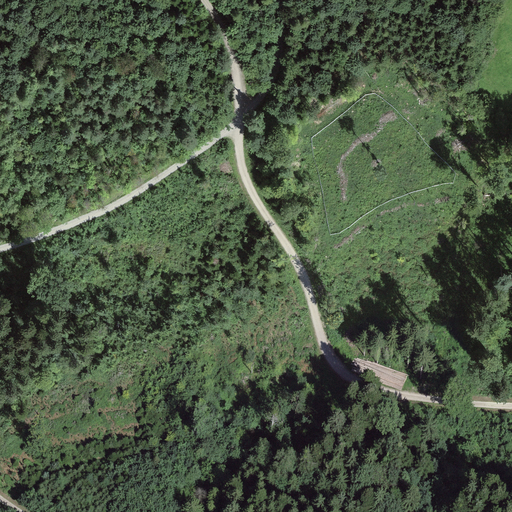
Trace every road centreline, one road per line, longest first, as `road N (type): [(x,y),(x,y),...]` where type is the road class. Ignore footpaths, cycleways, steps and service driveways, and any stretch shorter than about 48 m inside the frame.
road 1 (track): [(283,0),(275,72),(238,121),(240,151),(335,369),(361,384),(445,402),(511,404)]
road 2 (track): [(208,0),(235,63),(238,121),(177,171),(76,225),(0,249)]
